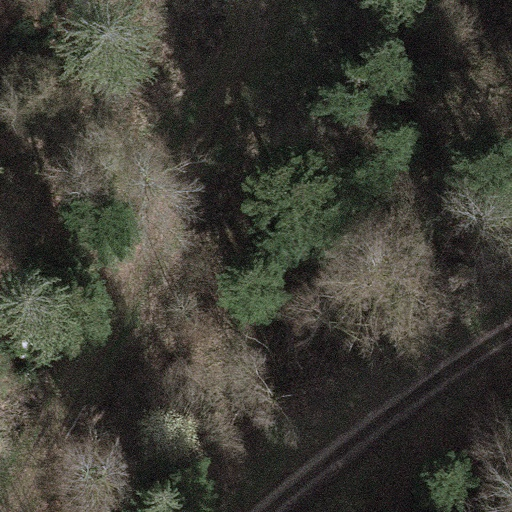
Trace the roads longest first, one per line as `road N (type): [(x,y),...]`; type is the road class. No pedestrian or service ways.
road 1 (track): [(290,0),(18,511)]
road 2 (track): [(256,511),(393,401),(511,351)]
